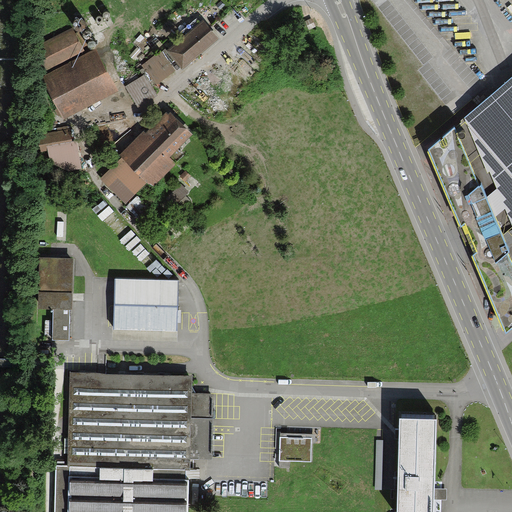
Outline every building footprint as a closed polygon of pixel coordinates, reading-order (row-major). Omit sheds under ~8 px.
[(203,16),(167,44),(178,58),(214,31),(203,16)] [(72,31),(40,49),(49,67),(82,50),(72,31)] [(96,46),(42,74),(64,116),(118,88),(96,46)] [(160,49),(142,61),(154,79),(172,67),(160,49)] [(511,65),(425,140),(505,321),(511,314),(511,65)] [(144,75),(125,84),(135,103),(153,94),(144,75)] [(171,108),(102,174),(126,200),(196,133),(171,108)] [(71,128),(39,134),(44,156),(76,149),(71,128)] [(75,251),(43,251),(42,333),(75,333),(75,251)] [(171,278),(116,276),(114,326),(170,327),(171,278)] [(182,511),(188,386),(71,382),(65,511),(182,511)] [(433,511),(436,407),(398,406),(395,511),(433,511)] [(311,438),(278,437),(277,462),(310,464),(311,438)]
